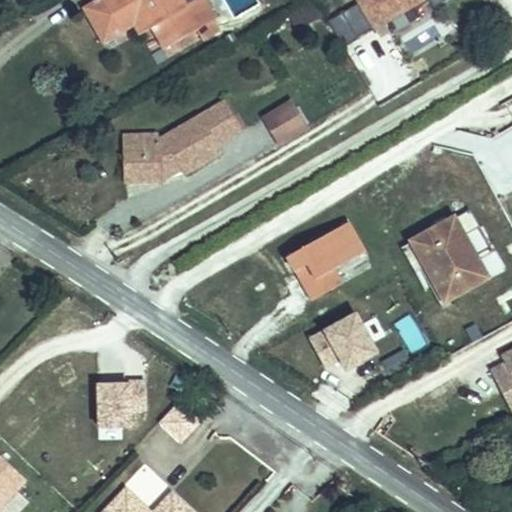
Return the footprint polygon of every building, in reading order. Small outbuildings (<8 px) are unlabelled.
[(120,32),(101,0),(100,0),(85,9),(104,41),(120,32)] [(198,30),(180,0),(101,0),(120,32),(134,24),(147,17),(165,49),(197,30),(198,30)] [(215,19),(203,0),(180,0),(198,30),(213,21),(215,19)] [(374,28),(413,7),(416,11),(430,3),(433,10),(449,0),(357,0),(360,4),(374,28)] [(321,18),(314,4),(310,6),(317,20),(321,18)] [(374,28),(360,4),(343,14),(357,38),(374,28)] [(310,6),(293,13),(300,28),(317,20),(310,6)] [(300,28),(293,13),(289,15),(296,30),(300,28)] [(357,38),(343,14),(328,22),(343,48),(357,38)] [(153,26),(147,17),(134,24),(140,34),(153,26)] [(202,39),(218,30),(213,21),(198,30),(197,30),(202,39)] [(352,57),(382,104),(421,78),(390,31),(373,42),(387,64),(378,69),(365,48),(352,57)] [(247,127),(230,100),(226,103),(242,131),(247,127)] [(217,145),(242,131),(226,103),(158,142),(158,146),(123,147),(124,182),(161,182),(161,176),(178,166),(181,170),(183,174),(221,152),(217,145)] [(278,144),(306,128),(292,103),(264,120),(278,144)] [(158,146),(158,137),(123,138),(123,147),(158,146)] [(161,182),(181,170),(178,166),(161,176),(161,182)] [(486,278),(463,237),(479,228),(469,210),(450,221),(445,213),(429,223),(433,230),(411,243),(425,268),(444,302),(486,278)] [(334,270),(364,253),(348,224),(287,258),(295,273),(296,272),(308,265),(315,279),(304,286),(312,301),(342,285),(334,270)] [(425,268),(411,243),(403,247),(417,273),(425,268)] [(315,279),(308,265),(296,272),(304,286),(315,279)] [(376,353),(355,315),(310,340),(324,367),(340,358),(346,370),(376,353)] [(511,352),(501,358),(505,364),(506,367),(511,369),(510,374),(511,378),(511,382),(499,389),(511,413),(511,352)] [(511,382),(511,378),(505,364),(490,372),(499,389),(511,382)] [(132,414),(147,414),(147,381),(133,381),(132,414)] [(129,382),(92,382),(92,442),(129,442),(129,382)] [(342,413),(350,399),(320,383),(313,398),(342,413)] [(181,444),(201,423),(200,422),(199,413),(182,400),(159,424),(181,444)] [(189,511),(171,494),(154,511),(145,511),(147,511),(126,490),(105,511),(189,511)]
